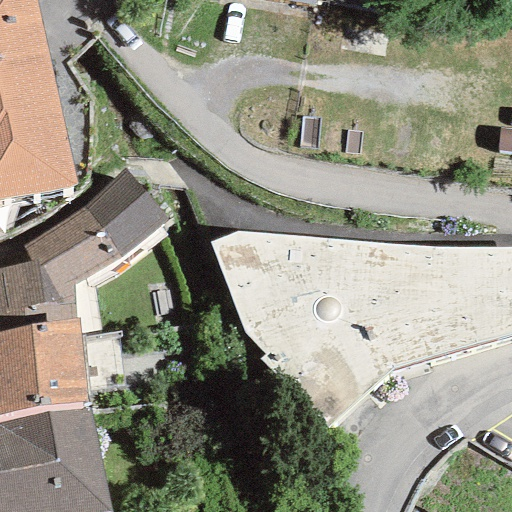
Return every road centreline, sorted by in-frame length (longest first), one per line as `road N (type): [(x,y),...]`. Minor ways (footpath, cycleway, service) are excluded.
road 1 (residential): [(511,213),(313,184),(241,158),(172,102),(84,0)]
road 2 (residential): [(361,511),(402,450),(457,405),(511,375)]
